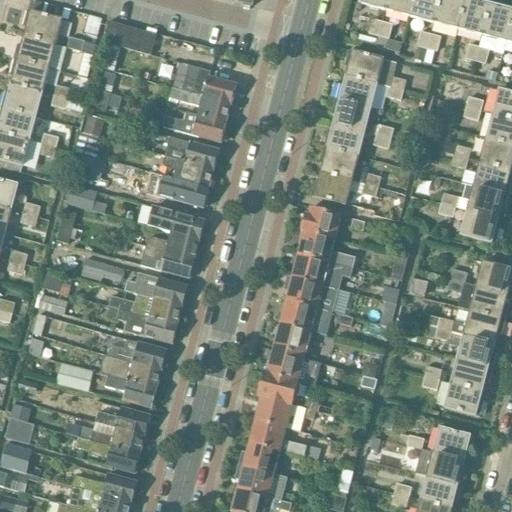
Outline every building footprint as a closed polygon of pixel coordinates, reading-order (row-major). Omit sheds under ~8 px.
[(222,0),(253,8),(255,0),(222,0)] [(362,0),(362,5),(387,12),(389,0),(362,0)] [(415,0),(389,0),(387,12),(411,18),(415,0)] [(415,0),(411,18),(435,25),(441,0),(415,0)] [(441,0),(435,25),(459,31),(467,0),(441,0)] [(483,4),(484,0),(483,0),(467,0),(459,31),(482,37),(492,7),(483,4)] [(27,30),(25,39),(56,47),(63,21),(68,23),(71,12),(41,4),(39,15),(27,12),(23,29),(27,30)] [(500,9),(492,7),(482,37),(507,44),(511,25),(511,7),(501,5),(500,9)] [(86,35),(98,39),(104,20),(92,16),(86,35)] [(379,39),(383,24),(373,21),(370,36),(379,39)] [(151,57),(156,37),(109,23),(104,44),(151,57)] [(385,54),(389,40),(392,27),(383,24),(379,39),(376,51),(385,54)] [(428,51),(431,37),(421,34),(417,48),(428,51)] [(431,37),(428,51),(437,54),(441,40),(431,37)] [(67,50),(56,47),(25,39),(23,47),(18,46),(14,62),(50,71),(61,74),(65,60),(67,50)] [(70,40),(67,50),(82,53),(92,56),(95,46),(70,40)] [(115,73),(120,49),(109,46),(103,69),(115,73)] [(476,64),(479,49),(469,47),(465,61),(476,64)] [(479,49),(476,64),(486,66),(489,52),(479,49)] [(348,69),(345,77),(377,85),(383,62),(348,53),(344,68),(348,69)] [(80,65),(90,68),(93,56),(83,54),(80,65)] [(43,95),(50,71),(14,62),(10,77),(14,78),(12,86),(43,95)] [(173,91),(231,107),(232,108),(237,88),(211,81),(212,75),(180,66),(173,91)] [(112,88),(115,77),(103,73),(100,85),(112,88)] [(371,110),(377,85),(345,77),(343,87),(340,86),(336,101),(371,110)] [(392,79),(390,89),(403,92),(406,82),(392,79)] [(6,94),(2,110),(37,119),(43,95),(12,86),(10,95),(6,94)] [(54,98),(69,102),(72,92),(57,88),(54,98)] [(403,92),(390,89),(387,99),(401,102),(403,92)] [(226,126),(231,107),(173,91),(171,102),(180,104),(199,110),(196,119),(226,126)] [(95,108),(107,112),(108,107),(120,110),(123,99),(99,92),(95,108)] [(493,116),(511,120),(511,95),(499,92),(493,116)] [(470,96),(466,108),(480,113),(484,100),(470,96)] [(67,112),(69,102),(54,98),(52,108),(67,112)] [(335,118),(333,127),(365,135),(371,110),(336,101),(332,117),(335,118)] [(480,113),(466,108),(463,120),(477,124),(480,113)] [(0,136),(31,144),(37,119),(2,110),(0,116),(0,125),(1,125),(0,129),(0,136)] [(171,133),(221,146),(226,126),(196,119),(186,116),(184,125),(165,120),(163,131),(171,133)] [(511,120),(493,116),(486,140),(511,147),(511,120)] [(359,159),(365,135),(333,127),(331,136),(327,135),(323,150),(359,159)] [(381,128),(378,138),(391,141),(394,132),(381,128)] [(31,144),(0,136),(0,168),(22,174),(23,168),(25,168),(31,144)] [(42,147),(56,150),(59,140),(45,136),(42,147)] [(391,141),(378,138),(375,149),(389,152),(391,141)] [(164,159),(214,172),(219,154),(168,140),(164,159)] [(511,173),(511,170),(511,147),(486,140),(480,165),(511,173)] [(54,160),(56,150),(42,147),(40,156),(54,160)] [(456,148),(453,157),(468,161),(470,152),(456,148)] [(359,159),(323,150),(319,165),(323,166),(321,175),(352,184),(359,159)] [(100,183),(105,163),(84,157),(78,177),(100,183)] [(468,161),(453,157),(451,168),(465,172),(468,161)] [(164,180),(179,184),(209,192),(214,172),(164,159),(161,168),(166,169),(164,180)] [(511,182),(509,182),(511,173),(480,165),(473,190),(509,199),(511,185),(511,182)] [(366,187),(352,184),(321,175),(318,184),(315,183),(311,199),(346,208),(350,194),(377,200),(379,190),(366,187)] [(379,190),(382,180),(368,177),(366,187),(379,190)] [(204,211),(209,192),(179,184),(164,180),(158,179),(156,188),(145,185),(142,196),(204,211)] [(0,209),(12,213),(19,188),(0,182),(0,209)] [(73,186),(67,207),(91,213),(97,193),(73,186)] [(499,222),(501,213),(505,214),(509,199),(473,190),(467,213),(499,222)] [(443,196),(441,206),(455,210),(458,200),(443,196)] [(27,206),(25,215),(39,218),(41,210),(27,206)] [(453,220),(455,210),(441,206),(438,217),(453,220)] [(0,234),(6,236),(12,213),(0,209),(0,234)] [(171,234),(200,242),(205,223),(176,215),(152,209),(147,229),(171,234)] [(335,241),(342,218),(310,210),(308,217),(305,216),(301,232),(335,241)] [(77,215),(65,212),(61,227),(73,230),(77,215)] [(496,231),(499,222),(467,213),(461,238),(496,247),(500,232),(496,231)] [(36,229),(39,218),(25,215),(22,225),(36,229)] [(353,221),(351,230),(363,233),(365,224),(353,221)] [(61,227),(57,243),(69,246),(73,230),(61,227)] [(304,233),(301,232),(297,245),(301,246),(298,257),(329,265),(353,270),(356,259),(332,253),(335,241),(304,233)] [(195,261),(200,242),(171,234),(169,243),(148,238),(146,248),(195,261)] [(114,252),(126,255),(129,242),(118,239),(114,252)] [(146,248),(141,268),(190,280),(195,261),(146,248)] [(14,254),(12,264),(26,268),(29,257),(14,254)] [(329,265),(298,257),(292,280),(323,288),(339,292),(343,278),(351,280),(353,270),(329,265)] [(81,279),(101,285),(102,280),(120,285),(124,271),(86,261),(81,279)] [(23,278),(26,268),(12,264),(9,274),(23,278)] [(476,289),(508,297),(510,288),(511,288),(511,271),(483,264),(476,289)] [(453,271),(450,282),(465,286),(467,275),(453,271)] [(154,301),(183,308),(188,288),(159,280),(139,275),(136,285),(129,283),(126,293),(137,296),(154,301)] [(63,281),(46,277),(42,290),(60,295),(63,281)] [(292,280),(286,303),(317,311),(329,315),(329,314),(333,315),(339,292),(323,288),(292,280)] [(462,295),(465,286),(450,282),(447,291),(462,295)] [(506,306),(508,297),(476,289),(470,313),(506,322),(510,307),(506,306)] [(382,303),(396,306),(398,296),(385,293),(382,303)] [(109,308),(129,314),(179,327),(183,308),(154,301),(137,296),(135,304),(111,298),(109,308)] [(64,321),(65,317),(68,307),(44,301),(41,315),(64,321)] [(2,302),(0,308),(0,312),(13,316),(16,306),(2,302)] [(311,335),(317,311),(286,303),(280,327),(311,335)] [(174,346),(179,327),(129,314),(109,308),(106,318),(127,324),(124,333),(144,339),(174,346)] [(0,323),(10,326),(13,316),(0,312),(0,323)] [(379,325),(390,328),(393,314),(383,312),(379,325)] [(467,327),(455,323),(440,320),(437,330),(452,334),(464,337),(495,346),(498,337),(502,338),(506,322),(470,313),(467,327)] [(333,315),(329,314),(329,315),(327,323),(351,329),(353,320),(352,320),(333,315)] [(42,338),(47,319),(38,317),(34,336),(42,338)] [(400,334),(409,328),(410,324),(399,321),(395,333),(400,334)] [(273,351),(273,354),(304,362),(305,359),(311,335),(280,327),(273,351)] [(450,344),(452,334),(437,330),(435,340),(450,344)] [(493,354),(495,346),(464,337),(457,362),(493,371),(497,355),(493,354)] [(34,341),(29,358),(41,361),(46,344),(34,341)] [(163,372),(168,353),(127,342),(125,351),(108,347),(106,357),(113,359),(133,364),(163,372)] [(304,362),(273,354),(269,366),(267,365),(264,376),(267,377),(298,385),(315,390),(321,367),(316,366),(304,362)] [(108,379),(158,391),(163,372),(133,364),(113,359),(106,357),(101,377),(108,379)] [(483,394),(485,385),(489,386),(493,371),(457,362),(451,386),(483,394)] [(90,394),(96,373),(64,363),(58,384),(90,394)] [(363,376),(375,380),(379,368),(371,366),(365,369),(363,376)] [(428,368),(425,379),(439,382),(442,372),(428,368)] [(292,409),(298,385),(264,376),(258,400),(261,401),(292,409)] [(374,391),(377,381),(363,378),(361,388),(374,391)] [(158,391),(108,379),(105,388),(126,394),(124,403),(153,410),(158,391)] [(437,393),(439,382),(425,379),(422,389),(437,393)] [(36,384),(23,381),(20,392),(33,395),(36,384)] [(481,403),(483,394),(451,386),(445,410),(480,420),(484,404),(481,403)] [(286,432),(292,409),(261,401),(255,424),(286,432)] [(28,421),(31,407),(13,402),(10,416),(28,421)] [(307,403),(304,411),(316,414),(318,406),(307,403)] [(116,430),(146,437),(151,417),(122,410),(119,419),(99,414),(96,425),(116,430)] [(316,414),(304,411),(302,420),(313,423),(316,414)] [(381,429),(391,432),(394,420),(384,418),(381,429)] [(4,438),(21,442),(25,426),(8,422),(4,438)] [(255,424),(249,447),(280,455),(293,458),(304,461),(318,465),(321,453),(283,444),(286,432),(255,424)] [(141,456),(146,437),(116,430),(114,438),(94,433),(93,434),(82,431),(79,441),(91,444),(141,456)] [(433,455),(465,463),(467,454),(471,455),(475,439),(440,430),(433,455)] [(410,437),(407,448),(422,451),(424,441),(410,437)] [(370,451),(378,453),(381,441),(373,439),(370,451)] [(136,476),(141,456),(91,444),(88,454),(109,459),(107,468),(136,476)] [(0,463),(0,468),(27,475),(33,453),(4,446),(0,463)] [(280,455),(249,447),(243,470),(275,478),(280,455)] [(462,472),(465,463),(433,455),(427,479),(462,488),(466,473),(462,472)] [(243,470),(237,493),(269,501),(281,504),(283,496),(285,497),(289,482),(275,478),(243,470)] [(343,471),(340,483),(351,486),(354,473),(343,471)] [(0,489),(13,492),(16,478),(0,474),(0,489)] [(75,490),(132,505),(137,484),(108,477),(106,485),(78,478),(75,490)] [(452,511),(454,503),(458,504),(462,488),(427,479),(421,502),(452,511)] [(397,486),(395,495),(409,499),(412,489),(397,486)] [(79,509),(89,511),(130,511),(132,505),(75,490),(73,498),(57,494),(55,504),(61,506),(78,510),(79,509)] [(237,493),(232,511),(279,511),(281,504),(269,501),(237,493)] [(407,509),(409,499),(395,495),(392,505),(407,509)] [(295,508),(297,500),(285,497),(283,496),(281,504),(293,507),(295,508)] [(329,511),(332,511),(343,511),(347,500),(333,496),(329,511)] [(16,500),(13,511),(27,511),(29,504),(16,500)] [(451,511),(452,511),(421,502),(418,511),(451,511)]
